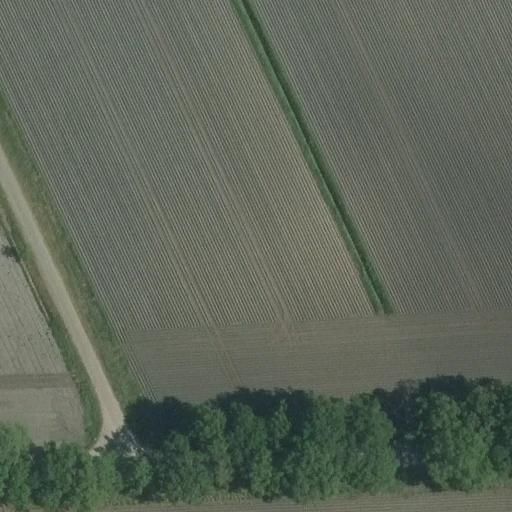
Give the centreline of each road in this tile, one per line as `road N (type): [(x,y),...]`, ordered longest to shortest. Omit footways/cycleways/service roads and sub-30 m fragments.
road 1 (tertiary): [(511,447),(121,465)]
road 2 (unclassified): [(121,465),(114,412),(0,167)]
road 3 (tertiary): [(121,465),(0,471)]
